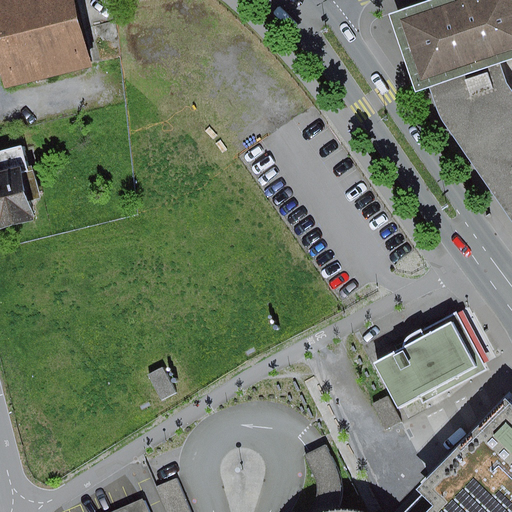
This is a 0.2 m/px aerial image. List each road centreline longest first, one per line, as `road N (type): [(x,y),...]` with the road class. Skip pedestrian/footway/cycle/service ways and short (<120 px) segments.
road 1 (residential): [(34,511),(253,371),(488,255)]
road 2 (primary): [(488,255),(309,9)]
